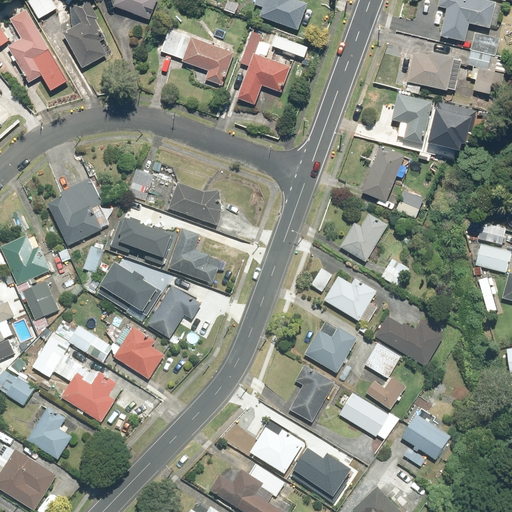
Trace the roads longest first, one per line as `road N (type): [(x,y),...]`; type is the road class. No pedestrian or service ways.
road 1 (tertiary): [(106,511),(229,374),(308,174)]
road 2 (residential): [(308,174),(132,120),(90,121),(45,138),(0,174)]
road 3 (tertiary): [(308,174),(369,0)]
